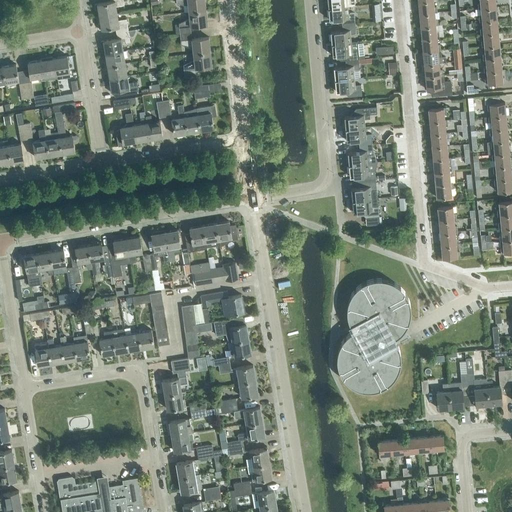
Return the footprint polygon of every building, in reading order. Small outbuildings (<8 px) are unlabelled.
[(124,4),(123,0),(111,0),(111,1),(95,3),(96,9),(98,8),(100,16),(117,13),(116,6),(124,4)] [(175,0),(176,2),(185,4),(187,4),(188,11),(206,9),(204,0),(175,0)] [(434,6),(433,0),(422,0),(418,0),(419,13),(434,11),(435,12),(437,12),(436,6),(434,6)] [(496,6),(495,0),(479,0),(480,2),(478,3),(478,8),(481,8),(496,6)] [(348,13),(347,5),(328,7),(329,19),(341,18),(342,24),(355,23),(354,12),(348,13)] [(497,19),(496,6),(481,8),(481,15),(479,15),(479,21),(482,20),(497,19)] [(207,24),(206,9),(188,11),(189,19),(186,19),(178,23),(175,24),(176,34),(179,33),(191,32),(190,26),(207,24)] [(435,19),(435,12),(434,11),(419,13),(420,25),(436,24),(438,24),(438,18),(435,19)] [(118,20),(117,13),(100,16),(101,23),(98,23),(99,29),(115,26),(116,32),(128,30),(126,18),(118,20)] [(498,31),(497,19),(482,20),(482,27),(480,28),(481,33),(483,33),(498,31)] [(356,33),(355,23),(342,24),(342,30),(330,31),(331,43),(350,41),(350,34),(356,33)] [(436,31),(436,24),(420,25),(422,38),(437,37),(439,37),(439,31),(436,31)] [(136,31),(136,29),(128,30),(116,32),(117,38),(101,40),(102,46),(102,52),(106,53),(123,50),(122,43),(130,42),(129,36),(134,36),(136,31)] [(499,44),(498,31),(483,33),(484,40),(481,40),(482,46),(484,46),(484,45),(499,44)] [(192,39),(191,32),(179,33),(181,44),(189,46),(192,45),(193,53),(210,51),(209,37),(192,39)] [(437,44),(437,37),(422,38),(423,51),(438,49),(440,49),(440,44),(437,44)] [(363,41),(332,43),(333,55),(344,54),(345,60),(365,58),(363,41)] [(500,56),(499,44),(484,45),(484,46),(485,53),(482,53),(483,58),(485,58),(500,56)] [(393,54),(393,46),(375,48),(376,56),(393,54)] [(439,56),(438,49),(423,51),(424,63),(439,62),(442,62),(441,56),(439,56)] [(125,62),(123,50),(106,53),(107,60),(104,61),(105,66),(125,62)] [(212,65),(210,51),(193,53),(194,60),(191,61),(183,64),(184,75),(195,74),(194,67),(212,65)] [(57,73),(57,78),(71,76),(70,71),(70,69),(68,62),(67,55),(54,57),(57,73)] [(502,69),(500,56),(485,58),(486,65),(484,65),(484,71),(486,71),(486,70),(502,69)] [(54,57),(41,59),(44,76),(45,80),(57,78),(57,73),(54,57)] [(44,76),(41,59),(28,62),(31,78),(44,76)] [(359,69),(358,59),(345,60),(346,66),(334,67),(335,79),(354,77),(353,70),(359,69)] [(127,75),(125,62),(105,66),(106,71),(109,70),(110,78),(127,75)] [(397,62),(388,63),(389,74),(398,73),(397,62)] [(440,69),(439,62),(424,63),(425,76),(440,74),(440,75),(443,74),(442,69),(440,69)] [(16,63),(3,66),(6,82),(19,80),(16,63)] [(503,82),(502,69),(486,70),(486,71),(487,78),(485,78),(485,83),(503,82)] [(444,74),(443,74),(440,75),(440,74),(425,76),(426,89),(429,88),(431,96),(452,94),(451,80),(444,81),(444,74)] [(128,82),(127,75),(110,78),(111,85),(108,85),(109,91),(126,88),(127,94),(138,92),(137,80),(128,82)] [(354,85),(354,77),(335,79),(336,91),(348,90),(349,96),(362,95),(361,84),(354,85)] [(34,97),(31,81),(25,82),(28,98),(34,97)] [(28,98),(25,82),(19,83),(21,99),(28,98)] [(478,92),(477,88),(473,88),(473,84),(466,85),(467,93),(478,92)] [(73,92),(57,95),(58,101),(74,98),(73,92)] [(34,95),(36,105),(48,103),(47,93),(34,95)] [(130,103),(129,97),(113,100),(115,108),(130,106),(130,103)] [(171,115),(169,99),(163,100),(165,116),(171,115)] [(165,116),(163,100),(156,101),(159,117),(165,116)] [(75,102),(59,104),(60,110),(62,110),(76,108),(75,102)] [(490,109),(491,116),(506,115),(505,102),(487,103),(488,109),(490,109)] [(188,132),(184,111),(183,104),(177,105),(179,117),(172,118),(174,134),(176,134),(177,136),(183,135),(182,133),(188,132)] [(197,108),(200,130),(214,128),(212,116),(216,115),(214,105),(197,108)] [(370,118),(369,114),(377,113),(376,106),(356,108),(356,115),(344,116),(345,128),(364,126),(363,119),(370,118)] [(428,108),(429,121),(445,120),(444,113),(446,112),(446,107),(428,108)] [(42,109),(44,117),(51,115),(50,108),(42,109)] [(200,130),(197,108),(189,110),(190,111),(184,111),(188,132),(200,130)] [(60,110),(55,111),(57,127),(58,131),(62,153),(75,150),(74,143),(78,142),(79,140),(78,136),(76,135),(72,135),(72,134),(66,136),(64,126),(62,110),(60,110)] [(136,140),(134,124),(132,112),(125,113),(127,124),(123,126),(120,126),(121,131),(117,133),(116,133),(118,145),(126,144),(125,142),(136,140)] [(507,127),(506,115),(491,116),(488,116),(489,122),(491,121),(492,128),(492,129),(507,127)] [(149,138),(146,117),(140,118),(141,123),(134,124),(136,140),(149,138)] [(146,117),(149,138),(162,136),(160,120),(147,122),(146,117)] [(447,119),(445,120),(429,121),(431,134),(446,132),(445,125),(447,125),(447,119)] [(33,138),(30,122),(24,123),(26,139),(33,138)] [(26,139),(24,123),(18,124),(20,140),(26,139)] [(365,134),(364,126),(345,128),(346,140),(359,139),(359,145),(372,144),(371,133),(365,134)] [(508,140),(507,127),(492,129),(492,128),(489,128),(490,134),(492,134),(493,141),(508,140)] [(40,140),(33,141),(36,157),(49,155),(46,139),(45,133),(44,129),(38,130),(40,140)] [(58,131),(45,133),(46,139),(49,155),(62,153),(58,131)] [(448,132),(446,132),(431,134),(432,146),(447,145),(446,138),(449,138),(448,132)] [(509,152),(508,140),(493,141),(491,141),(491,147),(494,146),(494,153),(494,154),(509,152)] [(21,143),(8,145),(11,161),(24,159),(21,143)] [(373,154),(373,148),(372,144),(359,145),(360,151),(347,152),(349,164),(377,161),(373,154)] [(0,163),(11,161),(8,145),(0,146),(0,163)] [(449,145),(447,145),(432,146),(433,159),(448,157),(447,150),(450,150),(449,145)] [(511,165),(509,152),(494,154),(494,153),(492,154),(492,159),(495,159),(495,166),(511,165)] [(450,157),(448,157),(433,159),(434,171),(449,170),(449,163),(451,163),(450,157)] [(376,180),(375,169),(377,162),(377,161),(349,164),(350,176),(362,175),(362,181),(376,180)] [(511,177),(511,165),(495,166),(493,166),(494,172),(496,172),(497,178),(497,179),(511,177)] [(452,170),(449,170),(434,171),(435,184),(450,183),(450,182),(450,175),(452,175),(452,170)] [(511,190),(511,179),(511,177),(497,179),(497,178),(494,179),(495,184),(497,184),(498,192),(511,190)] [(377,197),(376,180),(362,181),(363,187),(351,188),(352,200),(377,197)] [(453,182),(450,182),(450,183),(435,184),(436,197),(452,195),(451,188),(453,188),(453,182)] [(379,216),(378,205),(377,197),(352,200),(353,212),(365,211),(366,218),(379,216)] [(399,198),(400,206),(408,205),(407,197),(399,198)] [(497,215),(500,214),(511,213),(511,200),(499,201),(499,209),(497,209),(497,215)] [(437,207),(439,220),(454,218),(454,219),(456,218),(456,213),(453,213),(452,205),(437,207)] [(511,225),(511,213),(500,214),(501,221),(498,222),(499,227),(501,227),(511,225)] [(454,225),(454,219),(454,218),(439,220),(440,232),(455,231),(457,231),(457,225),(454,225)] [(229,220),(216,223),(219,239),(219,244),(225,243),(224,238),(231,237),(232,238),(237,237),(237,238),(238,238),(236,225),(235,225),(230,226),(229,220)] [(216,223),(203,225),(206,246),(219,244),(219,239),(216,223)] [(190,232),(185,233),(188,251),(207,248),(206,246),(203,225),(190,227),(190,232)] [(511,238),(511,225),(501,227),(502,234),(499,234),(500,240),(502,240),(502,239),(511,238)] [(178,229),(165,231),(167,247),(168,252),(179,250),(178,246),(180,245),(178,229)] [(168,252),(165,231),(151,233),(155,253),(155,256),(164,254),(165,262),(169,261),(168,252)] [(456,238),(455,231),(440,232),(441,245),(456,243),(456,244),(458,243),(458,238),(456,238)] [(140,235),(126,238),(130,262),(136,261),(134,253),(142,252),(140,235)] [(130,262),(126,238),(113,240),(115,250),(109,251),(110,260),(113,276),(121,275),(119,264),(130,262)] [(511,251),(511,238),(502,239),(502,240),(503,247),(500,247),(501,252),(503,252),(511,251)] [(104,258),(101,242),(88,244),(92,268),(93,273),(100,272),(98,259),(104,258)] [(460,256),(459,250),(457,251),(456,244),(456,243),(441,245),(442,258),(457,256),(460,256)] [(92,268),(88,244),(75,246),(78,262),(85,261),(85,264),(86,264),(87,269),(92,268)] [(190,263),(187,247),(181,248),(183,264),(190,263)] [(63,248),(50,250),(53,267),(66,264),(63,248)] [(54,273),(53,267),(50,250),(37,253),(40,269),(47,268),(48,274),(54,273)] [(40,269),(37,253),(24,255),(24,257),(22,257),(21,259),(21,262),(23,263),(25,263),(28,277),(41,275),(40,269)] [(155,253),(149,254),(151,269),(158,268),(155,256),(155,253)] [(151,269),(149,254),(142,255),(145,271),(151,269)] [(113,276),(110,260),(104,261),(107,277),(113,276)] [(238,277),(236,261),(223,264),(223,266),(225,279),(226,279),(238,277)] [(183,264),(181,264),(183,274),(191,273),(190,263),(183,264)] [(81,281),(78,265),(72,267),(75,282),(81,281)] [(225,279),(223,266),(210,268),(212,281),(225,279)] [(75,282),(72,267),(66,268),(69,283),(73,282),(75,282)] [(155,289),(161,288),(163,287),(162,281),(160,282),(158,268),(151,269),(155,289)] [(212,281),(210,268),(194,271),(197,284),(212,281)] [(351,326),(353,330),(351,331),(348,334),(346,336),(344,338),(342,341),(341,343),(339,346),(338,349),(337,352),(337,355),(337,361),(337,364),(339,371),(342,376),(344,379),(347,381),(349,383),(351,385),(353,386),(356,387),(359,389),(363,389),(366,390),(369,390),(371,390),(374,390),(378,389),(381,387),(384,386),(386,385),(389,382),(392,380),(394,378),(397,374),(398,371),(399,367),(400,364),(401,360),(401,356),(400,353),(400,349),(398,346),(397,343),(394,338),(398,335),(402,332),(404,330),(405,328),(407,325),(408,323),(409,319),(410,316),(411,313),(411,310),(411,308),(410,305),(409,301),(408,298),(407,295),(405,292),(403,289),(401,287),(398,285),(396,283),(394,282),(391,281),(388,279),(385,279),(381,278),(376,278),(372,279),(370,279),(366,281),(363,282),(361,283),(358,286),(356,288),(354,290),(352,292),(351,295),(349,297),(348,301),(347,304),(347,307),(347,312),(347,315),(348,319),(349,322),(351,326)] [(77,300),(74,282),(73,282),(69,283),(70,291),(58,293),(60,303),(77,300)] [(89,298),(97,297),(95,290),(88,291),(89,298)] [(241,294),(228,296),(227,290),(200,295),(202,306),(211,304),(211,301),(221,299),(224,314),(244,311),(241,294)] [(161,291),(149,293),(150,299),(162,297),(161,291)] [(150,299),(149,293),(132,296),(133,302),(150,299)] [(163,303),(162,297),(150,299),(151,305),(163,303)] [(23,302),(24,310),(36,309),(40,308),(39,302),(38,302),(38,300),(23,302)] [(164,309),(163,303),(151,305),(152,311),(164,309)] [(193,304),(194,310),(195,317),(196,323),(204,322),(201,303),(193,304)] [(181,305),(182,312),(194,310),(193,304),(181,305)] [(165,316),(164,309),(152,311),(153,317),(165,316)] [(195,317),(194,310),(182,312),(183,318),(195,317)] [(44,316),(43,311),(30,313),(31,320),(44,317),(44,316)] [(166,322),(165,316),(153,317),(154,324),(166,322)] [(196,323),(195,317),(183,318),(184,325),(196,323)] [(248,338),(246,323),(236,325),(235,319),(215,323),(216,334),(228,332),(229,341),(232,341),(248,338)] [(97,322),(91,323),(93,337),(99,336),(97,322)] [(167,328),(166,322),(154,324),(155,330),(167,328)] [(90,356),(88,340),(87,338),(93,337),(91,323),(84,324),(86,334),(73,336),(77,358),(90,356)] [(196,324),(196,323),(184,325),(185,331),(197,330),(196,324)] [(128,350),(125,331),(124,328),(112,330),(115,352),(128,350)] [(152,329),(144,331),(143,328),(138,329),(138,332),(141,348),(154,346),(152,329)] [(169,335),(167,328),(155,330),(157,337),(169,335)] [(115,352),(112,330),(104,331),(105,337),(99,338),(102,354),(115,352)] [(141,348),(138,332),(131,333),(131,330),(125,331),(128,350),(141,348)] [(77,358),(73,336),(74,342),(67,343),(66,335),(60,336),(61,344),(64,361),(77,358)] [(170,343),(169,335),(157,337),(158,345),(170,343)] [(64,361),(61,344),(54,346),(53,338),(47,339),(48,341),(51,363),(64,361)] [(251,353),(248,338),(232,341),(235,355),(251,353)] [(51,363),(48,341),(34,343),(38,365),(51,363)] [(199,349),(198,342),(186,344),(187,350),(199,349)] [(200,355),(199,349),(187,350),(188,357),(200,355)] [(214,362),(214,365),(230,362),(229,356),(213,359),(214,362)] [(181,392),(180,384),(185,383),(188,383),(186,370),(190,369),(188,357),(187,357),(176,359),(171,360),(173,372),(177,371),(178,377),(162,379),(165,394),(181,392)] [(489,403),(487,380),(486,378),(474,379),(473,369),(470,369),(469,360),(466,361),(467,373),(469,395),(475,395),(476,405),(489,403)] [(231,368),(230,362),(214,365),(218,364),(220,373),(236,370),(236,375),(238,375),(239,382),(255,379),(253,365),(237,367),(231,368)] [(507,392),(505,369),(498,370),(500,385),(493,386),(492,380),(487,380),(489,403),(502,402),(501,392),(507,392)] [(461,381),(449,382),(451,407),(464,406),(463,396),(469,395),(467,373),(460,374),(461,381)] [(258,394),(255,379),(239,382),(242,397),(258,394)] [(451,407),(449,382),(442,383),(443,390),(436,391),(438,408),(451,407)] [(182,399),(181,392),(165,394),(167,409),(185,406),(184,399),(182,399)] [(220,400),(220,402),(214,403),(215,407),(237,404),(236,397),(220,400)] [(206,409),(205,403),(189,405),(190,411),(206,409)] [(260,406),(244,409),(238,410),(237,404),(215,407),(216,413),(234,411),(235,417),(245,415),(246,423),(262,421),(260,406)] [(207,414),(206,409),(190,411),(191,418),(207,415),(207,414)] [(193,431),(191,425),(189,417),(184,418),(171,420),(167,421),(168,421),(168,423),(168,424),(169,425),(169,426),(170,427),(172,436),(192,432),(193,432),(193,431)] [(265,435),(262,421),(246,423),(248,432),(238,434),(239,440),(227,442),(228,448),(243,445),(242,439),(249,438),(265,435)] [(0,439),(10,437),(7,423),(0,423),(0,439)] [(192,447),(191,441),(193,440),(192,432),(172,436),(174,450),(192,447)] [(443,434),(430,435),(431,450),(437,450),(437,449),(444,448),(443,434)] [(431,450),(430,435),(417,437),(418,450),(425,450),(425,451),(431,450)] [(418,450),(417,437),(404,438),(405,453),(411,452),(411,451),(418,450)] [(405,453),(404,438),(391,439),(392,453),(399,452),(399,453),(405,453)] [(392,453),(391,439),(378,440),(379,455),(385,455),(385,454),(392,453)] [(196,446),(197,453),(213,450),(212,444),(196,446)] [(245,452),(243,445),(228,448),(229,454),(245,452)] [(252,457),(253,465),(269,462),(267,447),(249,450),(250,458),(252,457)] [(0,466),(14,464),(12,449),(0,451),(0,466)] [(214,456),(213,450),(197,453),(198,459),(214,456)] [(176,462),(179,477),(195,474),(194,467),(195,467),(194,459),(176,462)] [(272,477),(269,462),(253,465),(255,480),(272,477)] [(0,481),(17,479),(14,464),(0,466),(0,481)] [(224,469),(215,471),(216,478),(226,476),(224,469)] [(199,473),(195,474),(179,477),(181,492),(201,488),(202,487),(199,473)] [(123,483),(108,486),(107,483),(102,479),(75,483),(74,477),(72,475),(59,477),(57,480),(59,492),(62,494),(62,497),(60,498),(62,511),(82,511),(103,509),(103,511),(144,511),(139,477),(122,479),(123,483)] [(234,483),(235,489),(250,486),(249,480),(234,483)] [(203,488),(204,494),(220,491),(219,485),(203,488)] [(250,486),(235,489),(229,490),(230,496),(251,493),(250,486)] [(274,489),(257,491),(252,492),(253,499),(255,499),(257,506),(260,506),(276,503),(274,489)] [(4,501),(5,508),(21,505),(19,490),(1,493),(2,501),(4,501)] [(221,498),(220,491),(204,494),(205,500),(221,498)] [(443,499),(436,499),(437,511),(449,511),(450,511),(449,497),(443,498),(443,499)] [(437,511),(436,499),(429,500),(429,499),(423,500),(424,511),(437,511)] [(424,511),(423,500),(417,500),(417,501),(410,502),(410,511),(424,511)] [(183,504),(184,511),(201,511),(201,508),(202,508),(201,501),(183,504)] [(410,511),(410,502),(403,503),(403,501),(397,502),(397,511),(410,511)] [(397,511),(397,502),(391,503),(391,504),(384,504),(384,511),(397,511)] [(277,511),(276,503),(260,506),(260,511),(277,511)]
